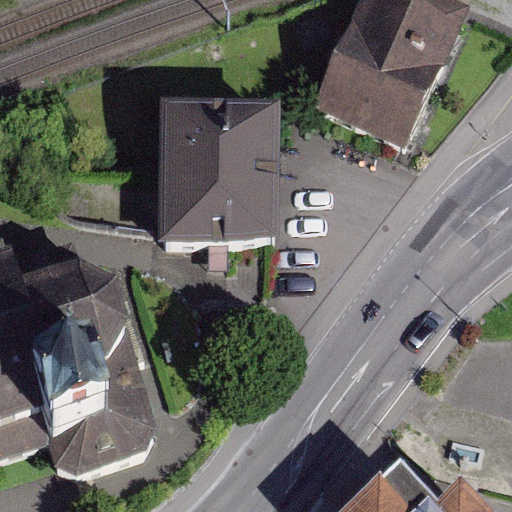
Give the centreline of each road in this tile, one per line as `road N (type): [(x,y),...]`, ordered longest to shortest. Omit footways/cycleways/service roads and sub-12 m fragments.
road 1 (tertiary): [(511,160),(419,244),(319,426)]
road 2 (tertiary): [(319,426),(448,264),(511,205)]
road 3 (tertiary): [(319,426),(511,248)]
